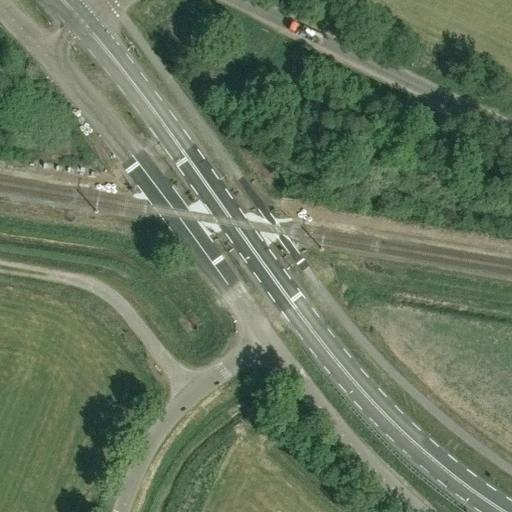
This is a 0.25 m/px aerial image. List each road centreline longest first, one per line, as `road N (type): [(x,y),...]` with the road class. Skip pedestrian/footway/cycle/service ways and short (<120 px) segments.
road 1 (primary): [(501,511),(413,444),(329,355),(82,23)]
road 2 (unclassified): [(265,337),(45,53)]
road 3 (unclassified): [(238,0),(511,128)]
road 4 (unclassified): [(417,511),(358,455),(265,337)]
road 5 (unclassified): [(120,511),(169,415),(265,337)]
road 6 (track): [(193,393),(108,296),(39,273)]
